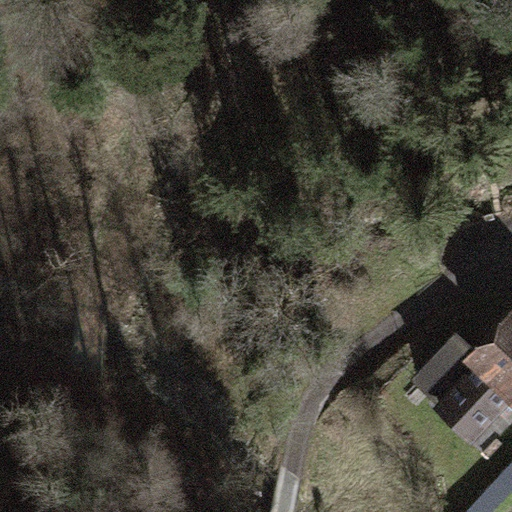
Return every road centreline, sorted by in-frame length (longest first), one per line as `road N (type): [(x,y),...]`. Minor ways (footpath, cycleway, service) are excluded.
road 1 (track): [(286,511),(298,424),(335,374),(496,242)]
road 2 (track): [(235,511),(163,429),(66,379),(0,361)]
